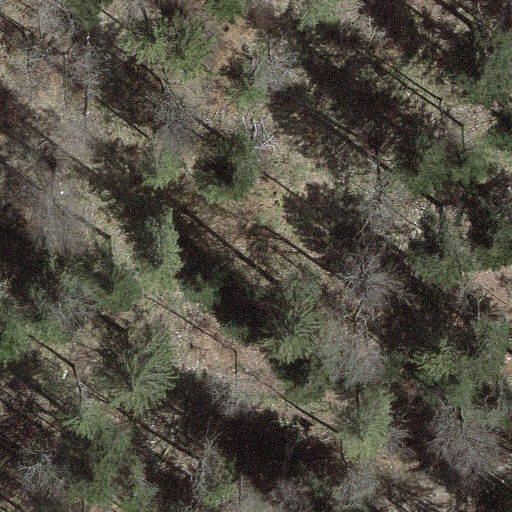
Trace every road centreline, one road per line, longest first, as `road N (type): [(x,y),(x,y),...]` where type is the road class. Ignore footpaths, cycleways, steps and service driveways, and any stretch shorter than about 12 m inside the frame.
road 1 (track): [(0,401),(418,428),(511,444)]
road 2 (track): [(385,511),(511,456)]
